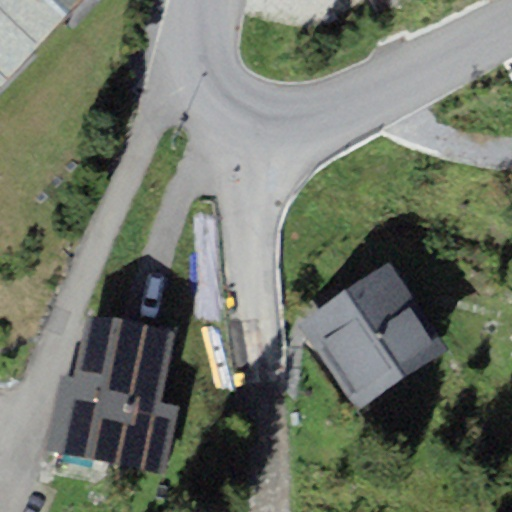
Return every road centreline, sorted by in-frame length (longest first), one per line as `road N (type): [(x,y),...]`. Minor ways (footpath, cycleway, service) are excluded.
road 1 (residential): [(264,511),(264,427),(234,232),(245,111)]
road 2 (residential): [(511,13),(324,98),(245,111)]
road 3 (residential): [(245,111),(213,100),(188,77),(182,33),(192,0)]
